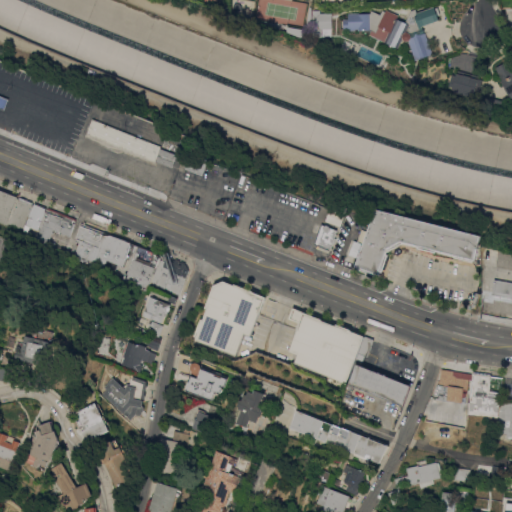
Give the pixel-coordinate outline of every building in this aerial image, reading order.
[(370,34),(372,30),(371,29),(359,30),(359,28),(356,29),(356,30),(351,30),(351,29),(345,29),(344,19),(349,19),(349,13),(360,13),(370,13),(372,10),(381,15),(383,10),(385,11),(386,9),(398,15),(397,18),(406,23),(411,10),(415,9),(417,13),(434,6),(439,20),(422,26),(425,32),(426,32),(434,54),(416,60),(409,40),(406,41),(403,39),(403,38),(399,48),(370,34)] [(321,11),(321,13),(334,13),(334,29),(314,28),(315,10),(321,11)] [(511,98),(497,68),(511,59),(511,98)] [(455,91),(456,90),(453,89),(454,87),(450,86),(453,75),(454,75),(456,69),(480,76),(474,97),(455,91)] [(0,95),(10,99),(6,110),(0,107),(0,95)] [(162,146),(166,138),(181,145),(177,154),(178,154),(173,167),(88,134),(94,119),(162,146)] [(148,188),(137,184),(138,180),(121,173),(120,177),(109,173),(118,149),(129,153),(129,151),(147,158),(146,161),(157,165),(148,188)] [(186,170),(192,153),(210,160),(204,177),(186,170)] [(8,225),(0,221),(0,188),(19,197),(19,198),(8,224),(8,225)] [(33,204),(23,230),(8,224),(19,198),(33,204)] [(33,204),(34,205),(35,203),(36,202),(38,202),(39,203),(40,205),(42,205),(44,205),(45,205),(46,206),(47,207),(46,208),(43,216),(42,216),(39,222),(41,223),(35,236),(23,231),(23,230),(33,204)] [(74,221),(73,222),(75,223),(69,237),(53,230),(49,241),(48,241),(47,243),(36,239),(48,210),(74,221)] [(346,215),(341,227),(327,221),(332,210),(346,215)] [(476,261),(474,261),(474,262),(455,258),(456,256),(438,252),(437,253),(419,248),(419,247),(404,243),(391,251),(389,250),(388,254),(390,255),(384,272),(381,271),(379,277),(356,268),(378,210),(481,236),(476,261)] [(331,250),(315,244),(323,224),(326,225),(327,224),(331,226),(330,227),(338,230),(331,250)] [(96,253),(93,252),(93,251),(91,250),(86,263),(73,258),(76,250),(74,249),(75,246),(78,247),(80,240),(76,238),(81,225),(104,234),(96,253)] [(124,267),(96,255),(96,253),(104,234),(112,235),(134,243),(124,267)] [(353,240),(362,244),(357,258),(348,255),(353,240)] [(149,286),(147,290),(125,282),(126,279),(120,277),(124,267),(134,243),(156,252),(161,257),(160,260),(150,286),(149,286)] [(113,264),(111,269),(93,262),(95,257),(113,264)] [(160,260),(165,261),(167,257),(174,260),(175,258),(186,262),(185,264),(187,265),(189,268),(179,295),(159,288),(158,290),(150,286),(160,260)] [(511,282),(511,300),(494,298),(494,295),(493,294),(496,279),(511,282)] [(266,297),(251,336),(244,333),(236,355),(195,340),(196,337),(194,336),(201,319),(203,320),(208,308),(206,307),(214,285),(224,281),(266,297)] [(172,304),(170,308),(171,308),(170,311),(169,314),(168,313),(167,316),(165,315),(162,323),(143,315),(147,306),(154,309),(158,299),(172,304)] [(359,353),(347,382),(344,381),(344,382),(295,362),(298,355),(289,351),(301,323),(289,318),(293,308),(336,325),(337,324),(352,330),(352,331),(365,337),(359,353)] [(159,337),(148,332),(153,321),(164,325),(159,337)] [(22,360),(22,358),(17,357),(18,351),(22,352),(26,336),(51,341),(45,365),(22,360)] [(374,340),(368,356),(359,353),(365,337),(374,340)] [(158,350),(144,344),(146,338),(161,343),(158,350)] [(153,363),(143,359),(141,364),(143,365),(141,372),(121,365),(130,340),(148,347),(147,350),(157,354),(153,363)] [(412,385),(403,406),(349,384),(357,363),(412,385)] [(228,374),(192,365),(185,392),(213,399),(215,392),(223,394),(228,374)] [(0,366),(15,369),(11,381),(0,379),(0,366)] [(440,395),(441,385),(440,384),(441,370),(454,372),(453,381),(455,381),(454,396),(440,395)] [(473,374),(503,378),(499,406),(499,405),(497,417),(469,414),(473,374)] [(100,392),(113,377),(123,386),(126,385),(129,384),(131,384),(134,376),(148,381),(147,385),(148,385),(147,390),(146,390),(145,394),(146,394),(143,406),(144,408),(144,411),(143,412),(141,413),(141,416),(136,415),(131,420),(100,392)] [(240,423),(245,410),(242,409),(242,406),(241,406),(243,399),(245,400),(248,394),(251,395),(252,391),(257,393),(258,390),(269,395),(265,404),(267,404),(260,422),(253,419),(250,427),(240,423)] [(511,439),(506,438),(507,435),(497,433),(501,400),(511,401),(511,439)] [(87,442),(82,431),(85,429),(83,424),(79,426),(77,422),(81,420),(77,412),(97,402),(103,416),(105,416),(108,423),(107,424),(110,430),(87,442)] [(214,436),(194,428),(198,418),(197,418),(200,409),(208,412),(207,413),(221,419),(214,436)] [(389,446),(380,463),(293,427),(300,410),(389,446)] [(47,466),(41,463),(38,468),(33,465),(34,464),(28,461),(29,459),(26,458),(29,453),(31,454),(35,444),(32,442),(35,435),(39,437),(37,432),(42,430),(40,425),(51,421),(55,431),(56,431),(59,440),(47,466)] [(0,431),(16,438),(16,440),(22,442),(16,455),(17,456),(16,459),(15,458),(13,462),(10,468),(1,464),(3,458),(0,456),(0,431)] [(190,434),(188,445),(180,443),(177,460),(175,459),(172,473),(161,470),(164,457),(161,457),(164,439),(173,440),(175,431),(190,434)] [(268,442),(264,452),(247,445),(251,435),(268,442)] [(116,488),(106,463),(105,463),(97,447),(112,440),(112,441),(116,439),(119,446),(122,445),(131,465),(127,467),(129,472),(126,484),(116,488)] [(235,456),(229,471),(244,477),(237,493),(233,491),(229,499),(230,500),(228,506),(227,505),(224,511),(220,511),(216,511),(215,511),(199,511),(203,504),(206,505),(211,494),(204,491),(220,450),(235,456)] [(273,463),(258,459),(251,492),(266,495),(273,463)] [(417,465),(417,462),(427,459),(428,464),(437,462),(438,463),(440,463),(443,475),(440,476),(441,477),(433,479),(434,483),(421,488),(419,483),(397,488),(394,479),(408,475),(407,468),(417,465)] [(88,483),(93,496),(85,500),(86,502),(79,506),(80,507),(68,511),(63,511),(57,496),(64,493),(50,469),(63,462),(78,487),(88,483)] [(365,472),(363,477),(364,478),(356,495),(346,490),(348,485),(351,486),(351,484),(344,481),(347,473),(343,471),(347,464),(365,472)] [(469,481),(455,479),(457,467),(471,469),(469,481)] [(506,469),(505,477),(492,476),(493,467),(506,469)] [(327,483),(314,477),(318,468),(331,474),(327,483)] [(148,511),(158,482),(179,488),(170,511),(148,511)] [(317,503),(320,495),(317,494),(320,486),(331,489),(331,488),(350,496),(350,498),(352,499),(348,509),(345,508),(343,511),(324,511),(322,511),(324,506),(317,503)] [(388,493),(396,489),(401,501),(393,505),(388,493)] [(453,511),(453,492),(440,492),(440,511),(453,511)]
